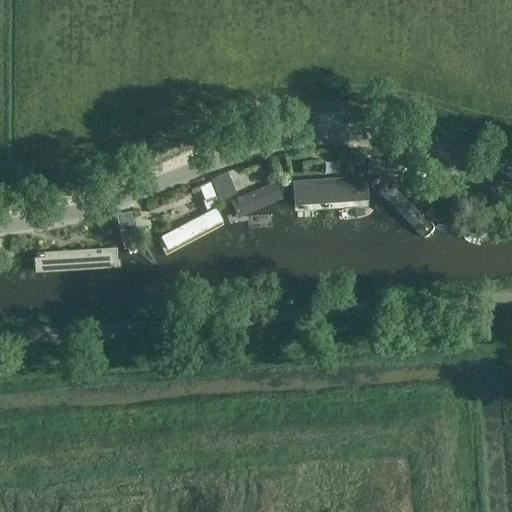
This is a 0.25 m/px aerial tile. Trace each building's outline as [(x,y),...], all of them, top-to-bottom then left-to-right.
[(365,158),(365,171),(378,171),(378,158),(365,158)] [(369,189),(424,244),(438,230),(383,176),(369,189)] [(368,205),(366,178),(293,182),(295,210),(368,205)] [(226,181),(214,186),(220,202),(233,197),(226,181)] [(281,198),(275,183),(229,204),(236,218),(281,198)] [(207,184),(193,189),(199,207),(213,202),(207,184)] [(224,226),(218,209),(156,241),(166,257),(224,226)] [(121,272),(120,253),(34,257),(35,276),(121,272)]
